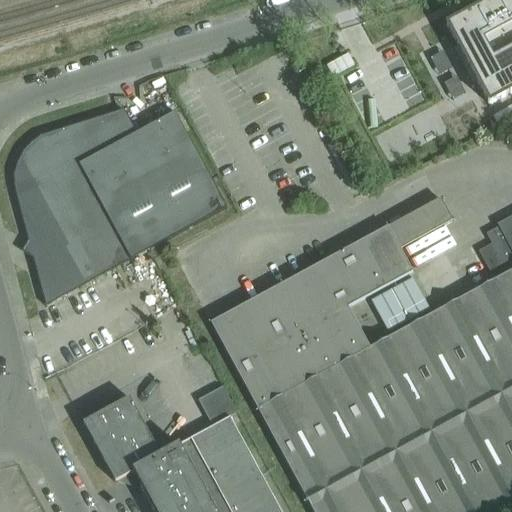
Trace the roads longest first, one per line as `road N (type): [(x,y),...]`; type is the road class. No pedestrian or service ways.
road 1 (unclassified): [(0,113),(24,98),(338,0)]
road 2 (residential): [(19,403),(154,345),(185,323)]
road 3 (residential): [(148,287),(2,345)]
